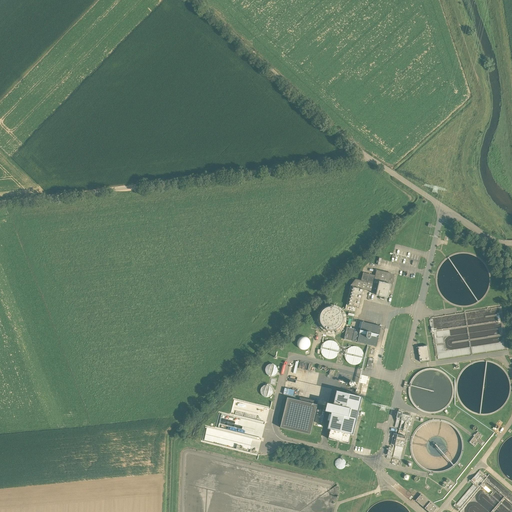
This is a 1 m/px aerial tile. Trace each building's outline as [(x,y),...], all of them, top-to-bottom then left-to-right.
[(389,299),(392,285),(388,284),(391,273),(383,272),(376,270),(376,272),(375,276),(363,273),(361,281),(356,279),(351,285),(345,310),(355,312),(356,308),(359,308),(363,290),(378,293),(377,296),(389,299)] [(344,322),(345,320),(345,318),(345,315),(344,313),(343,311),(341,309),(339,307),(337,306),(334,306),(332,306),(329,307),(327,308),(325,309),(323,311),(322,313),(321,316),(321,318),(322,320),(322,322),(323,324),(325,326),(326,327),(328,328),(330,329),(332,329),(334,329),(336,329),(338,328),(340,327),(342,326),(343,324),(344,322)] [(360,331),(355,330),(347,328),(344,340),(377,347),(379,338),(380,335),(381,327),(362,322),(360,331)] [(305,336),(297,343),(304,351),(312,344),(305,336)] [(323,341),(323,358),(338,358),(338,341),(323,341)] [(347,346),(345,362),(362,364),(364,348),(347,346)] [(430,361),(428,346),(418,347),(420,362),(430,361)] [(267,364),(266,375),(277,376),(278,365),(267,364)] [(272,398),(274,387),(263,385),(261,396),(272,398)] [(362,398),(337,392),(334,406),(328,404),(326,412),(332,414),(328,429),(331,430),(328,439),(349,444),(351,435),(353,436),(362,398)] [(305,434),(310,435),(315,414),(317,405),(299,401),(288,398),(281,428),(305,434)] [(410,422),(411,417),(411,416),(402,414),(401,420),(410,422)] [(477,431),(470,443),(475,446),(477,443),(482,446),(485,441),(481,439),(484,435),(477,431)] [(406,437),(398,435),(397,435),(395,446),(404,448),(406,437)] [(336,468),(345,469),(345,459),(336,459),(336,468)] [(471,480),(475,483),(481,474),(478,472),(471,480)] [(421,494),(416,501),(428,511),(434,511),(437,508),(421,494)]
